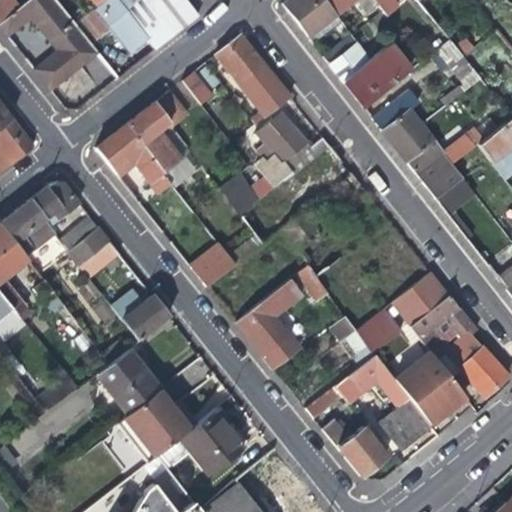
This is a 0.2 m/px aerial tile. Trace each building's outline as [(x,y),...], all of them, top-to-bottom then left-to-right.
[(31,69),(47,90),(94,54),(71,27),(70,27),(50,0),(25,0),(0,22),(0,29),(5,36),(28,17),(46,39),(55,51),(31,69)] [(136,63),(195,17),(180,0),(102,0),(95,7),(91,10),(136,63)] [(338,23),(331,15),(319,0),(283,0),(279,3),(311,44),(338,23)] [(319,0),(331,15),(351,0),(319,0)] [(375,7),(373,5),(369,0),(351,0),(364,16),(375,7)] [(214,56),(260,114),(263,118),(286,99),(237,38),(214,56)] [(439,102),(443,108),(450,102),(478,80),(446,41),(428,55),(439,70),(447,65),(462,84),(439,102)] [(354,43),(327,64),(340,81),(366,60),(359,50),(354,43)] [(387,43),(366,60),(378,74),(351,95),(361,107),(409,70),(387,43)] [(366,60),(340,81),(351,95),(378,74),(366,60)] [(208,94),(192,72),(180,82),(197,103),(208,94)] [(168,92),(151,104),(166,124),(167,125),(184,113),(168,92)] [(403,94),(382,110),(392,121),(406,111),(413,106),(403,94)] [(467,125),(450,102),(443,108),(438,111),(457,134),(467,125)] [(156,131),(166,124),(151,104),(124,126),(161,174),(178,161),(156,131)] [(418,127),(406,111),(392,121),(382,110),(374,116),(371,112),(367,115),(392,147),(418,127)] [(252,127),(263,118),(260,114),(249,123),(252,127)] [(270,152),(289,178),(302,168),(326,149),(318,139),(303,151),(301,147),(303,146),(277,114),(255,132),(262,143),(258,146),(265,156),(270,152)] [(511,119),(510,117),(474,145),(501,178),(511,169),(511,119)] [(0,170),(29,148),(7,120),(0,125),(0,170)] [(172,188),(161,174),(124,126),(92,150),(117,181),(134,168),(142,178),(158,198),(172,188)] [(439,154),(418,127),(392,147),(414,174),(439,154)] [(337,164),(326,149),(302,168),(312,182),(337,164)] [(255,164),(265,176),(266,175),(276,188),(289,178),(270,152),(265,156),(255,164)] [(166,175),(176,184),(191,168),(181,159),(166,175)] [(264,219),(312,182),(302,168),(289,178),(276,188),(240,216),(261,243),(274,233),(264,219)] [(218,188),(240,216),(276,188),(266,175),(265,176),(246,191),(235,175),(218,188)] [(49,185),(26,202),(46,227),(59,217),(75,205),(59,185),(49,185)] [(51,234),(46,227),(26,202),(3,221),(0,222),(0,229),(21,257),(51,234)] [(279,232),(305,265),(314,278),(335,262),(299,217),(279,232)] [(56,240),(65,251),(94,229),(85,218),(56,240)] [(23,260),(21,257),(0,229),(0,295),(11,310),(18,319),(30,309),(3,276),(23,260)] [(65,251),(75,264),(104,241),(94,229),(65,251)] [(247,230),(220,252),(232,266),(259,245),(247,230)] [(115,255),(104,241),(75,264),(86,278),(115,255)] [(203,288),(232,266),(220,252),(215,244),(186,267),(203,288)] [(322,289),(314,278),(305,265),(293,275),(310,298),(322,289)] [(511,266),(495,280),(504,292),(511,286),(511,266)] [(426,275),(388,304),(406,327),(444,298),(426,275)] [(287,279),(274,290),(232,323),(239,332),(269,370),(295,350),(272,321),(301,296),(287,279)] [(50,293),(40,281),(29,290),(38,301),(50,293)] [(136,341),(166,318),(152,302),(148,296),(139,303),(129,290),(109,306),(136,341)] [(0,318),(11,310),(0,295),(0,318)] [(470,330),(455,311),(444,298),(407,327),(427,352),(430,356),(432,359),(442,351),(462,336),(464,334),(470,330)] [(381,310),(354,331),(372,354),(399,333),(381,310)] [(372,354),(354,331),(343,315),(329,326),(350,353),(359,364),(372,354)] [(504,378),(464,334),(462,336),(442,351),(459,371),(481,397),(493,387),(504,378)] [(99,355),(107,364),(123,351),(115,342),(99,355)] [(91,376),(123,416),(155,391),(136,367),(124,350),(123,351),(107,364),(91,376)] [(442,351),(432,359),(443,373),(448,379),(459,371),(442,351)] [(391,380),(408,401),(415,411),(426,426),(447,408),(462,397),(448,379),(443,373),(432,359),(430,356),(427,352),(391,380)] [(359,364),(356,366),(370,385),(386,372),(372,354),(359,364)] [(370,385),(356,366),(331,386),(339,397),(345,404),(370,385)] [(33,401),(43,413),(74,390),(64,377),(33,401)] [(335,400),(339,397),(331,386),(327,389),(335,400)] [(309,419),(335,400),(327,389),(301,409),(309,419)] [(153,457),(176,439),(188,430),(171,408),(156,390),(155,391),(123,416),(114,423),(145,463),(153,457)] [(427,427),(426,426),(415,411),(408,401),(377,425),(396,449),(410,439),(427,427)] [(188,430),(176,439),(187,453),(205,477),(240,449),(229,434),(224,427),(226,425),(214,409),(188,430)] [(329,422),(318,430),(355,476),(371,464),(381,457),(358,428),(343,440),(329,422)] [(164,470),(187,453),(176,439),(153,457),(164,470)] [(0,473),(2,476),(5,474),(13,467),(0,449),(0,473)] [(321,511),(270,449),(230,481),(243,498),(256,487),(260,493),(255,497),(266,511),(271,507),(275,511),(321,511)] [(191,511),(195,509),(164,470),(153,457),(145,463),(139,467),(132,473),(155,502),(149,507),(152,511),(151,511),(191,511)] [(230,481),(197,511),(253,511),(243,498),(230,481)] [(511,511),(504,503),(493,511),(511,511)]
